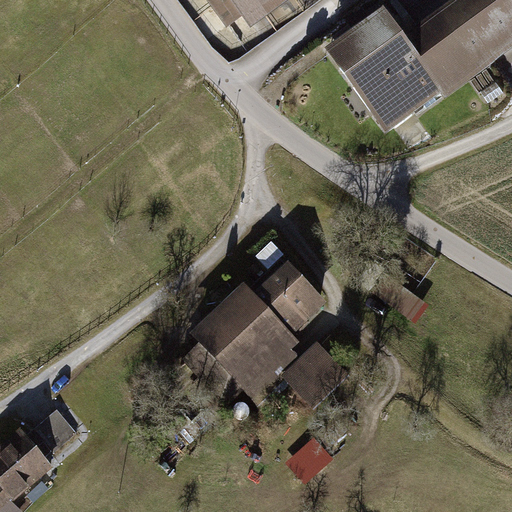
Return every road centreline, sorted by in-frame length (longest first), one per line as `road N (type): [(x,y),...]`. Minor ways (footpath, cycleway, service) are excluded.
road 1 (residential): [(161,0),(256,122),(511,284)]
road 2 (track): [(256,122),(258,177),(247,220),(222,248),(139,316),(0,405)]
road 3 (track): [(511,127),(367,197)]
road 4 (track): [(345,0),(224,80)]
